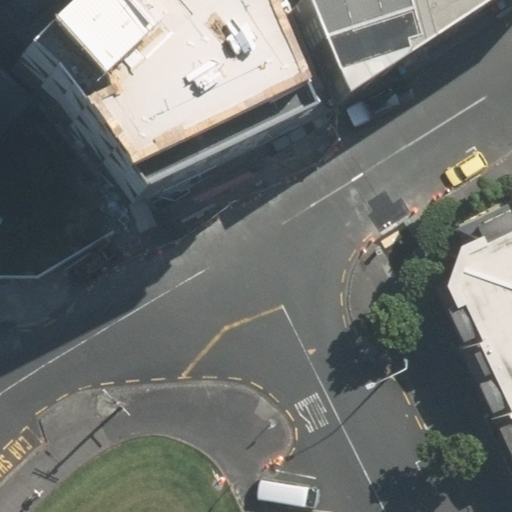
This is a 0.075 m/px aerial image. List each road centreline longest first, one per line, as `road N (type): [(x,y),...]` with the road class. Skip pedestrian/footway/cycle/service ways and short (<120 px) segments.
road 1 (residential): [(511,62),(249,233)]
road 2 (residential): [(249,233),(389,511)]
road 3 (residential): [(249,233),(0,394)]
